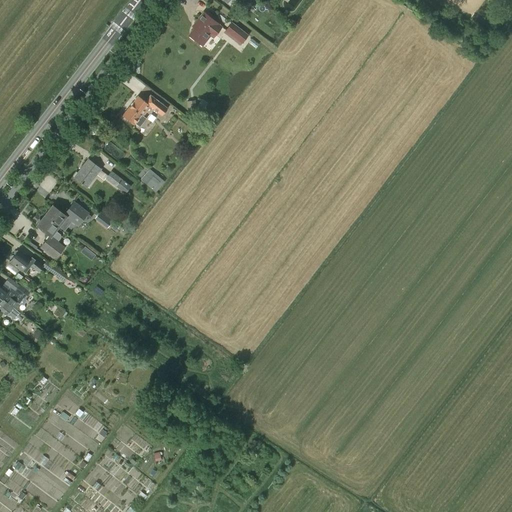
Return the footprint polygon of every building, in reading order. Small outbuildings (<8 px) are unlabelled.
[(221,26),(219,24),(203,12),(195,23),(197,24),(188,35),(200,44),(208,34),(213,37),(221,26)] [(232,23),(226,30),(242,43),(248,35),(232,23)] [(138,96),(122,116),(133,124),(135,123),(139,126),(146,118),(142,116),(150,106),(162,115),(167,109),(150,96),(145,102),(138,96)] [(195,100),(186,101),(187,111),(196,110),(195,100)] [(104,148),(120,160),(126,153),(110,141),(104,148)] [(101,169),(88,159),(74,177),(86,187),(96,174),(101,169)] [(118,185),(126,191),(130,186),(111,171),(105,178),(116,187),(118,185)] [(140,179),(152,189),(159,182),(152,176),(148,181),(143,176),(140,179)] [(52,205),(44,215),(58,226),(64,231),(71,221),(77,226),(87,213),(73,202),(64,214),(52,205)] [(100,211),(95,218),(107,227),(112,220),(100,211)] [(55,231),(58,226),(44,215),(36,225),(49,235),(41,247),(55,258),(64,247),(57,242),(60,238),(61,236),(60,234),(55,231)] [(39,272),(43,266),(31,257),(29,260),(17,251),(13,255),(11,255),(9,258),(9,260),(9,261),(22,271),(22,270),(25,273),(31,266),(39,272)] [(75,281),(55,267),(51,272),(64,281),(68,283),(68,282),(72,285),(75,281)] [(0,297),(16,310),(18,307),(19,304),(23,297),(24,298),(29,293),(19,285),(15,290),(10,286),(6,291),(0,286),(0,297)] [(9,312),(16,317),(19,312),(16,310),(0,297),(0,307),(1,308),(1,311),(5,314),(8,313),(9,312)] [(53,313),(61,318),(65,312),(58,306),(53,313)] [(138,333),(145,338),(148,333),(141,328),(138,333)] [(19,370),(15,367),(5,379),(9,382),(19,370)]
